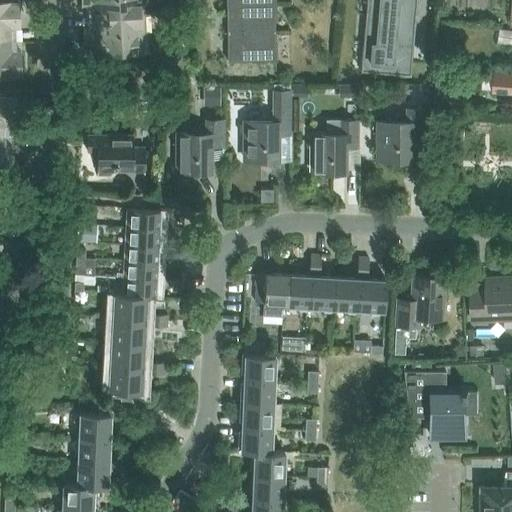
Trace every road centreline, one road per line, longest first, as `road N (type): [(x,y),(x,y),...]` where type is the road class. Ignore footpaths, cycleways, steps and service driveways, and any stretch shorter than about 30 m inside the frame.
road 1 (residential): [(175,511),(217,411),(224,250),(277,225),(511,228)]
road 2 (residential): [(56,0),(56,93),(35,238),(0,346)]
